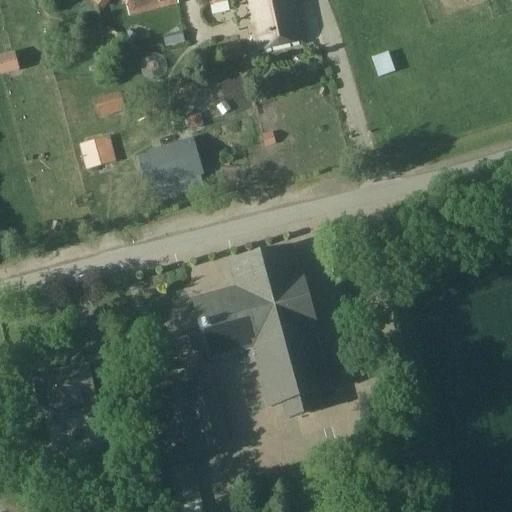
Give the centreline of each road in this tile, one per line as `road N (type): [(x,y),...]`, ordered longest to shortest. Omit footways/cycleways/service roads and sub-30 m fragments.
road 1 (unclassified): [(0,290),(511,156)]
road 2 (track): [(379,192),(310,0)]
